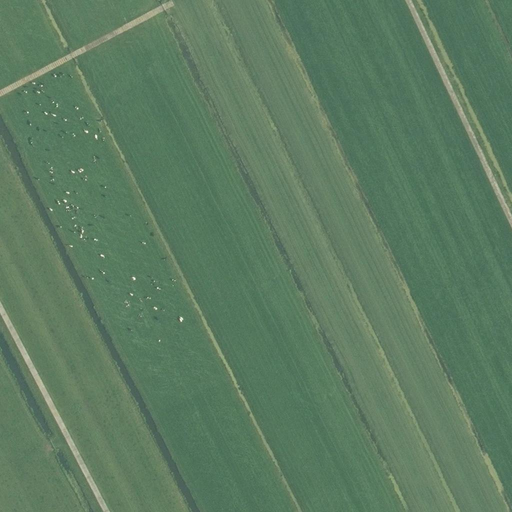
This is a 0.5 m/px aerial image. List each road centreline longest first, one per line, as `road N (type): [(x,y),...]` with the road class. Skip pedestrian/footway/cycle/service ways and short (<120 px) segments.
road 1 (track): [(408,0),(511,221)]
road 2 (track): [(0,308),(106,511)]
road 3 (track): [(123,27),(0,91)]
